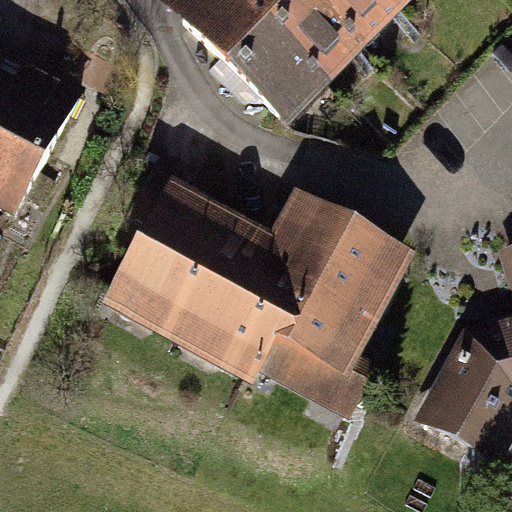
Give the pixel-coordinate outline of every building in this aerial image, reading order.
[(330,95),(230,0),(210,0),(183,29),(292,134),(330,95)] [(368,54),(310,0),(230,0),(330,95),(368,54)] [(397,0),(310,0),(368,54),(410,11),(397,0)] [(0,217),(15,225),(81,94),(53,80),(39,109),(0,89),(0,217)] [(174,193),(181,196),(189,181),(162,167),(137,214),(157,225),(174,193)] [(178,350),(243,229),(181,196),(174,193),(157,225),(109,314),(178,350)] [(261,376),(340,225),(308,209),(286,251),(243,229),(178,350),(253,390),(261,376)] [(336,414),(353,380),(372,389),(378,377),(360,367),(413,264),(340,225),(261,376),(336,414)] [(410,426),(499,476),(511,452),(511,255),(504,258),(511,286),(511,320),(462,333),(410,426)]
